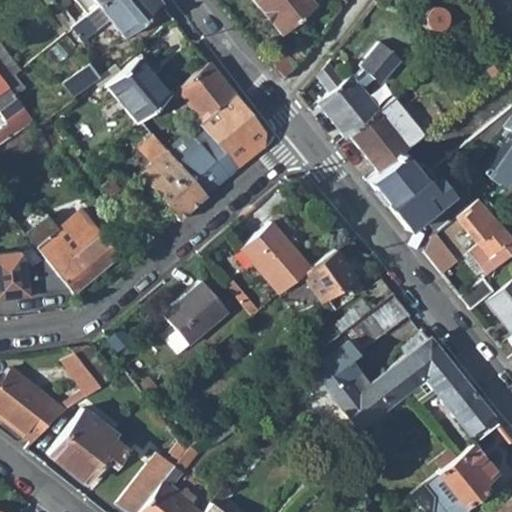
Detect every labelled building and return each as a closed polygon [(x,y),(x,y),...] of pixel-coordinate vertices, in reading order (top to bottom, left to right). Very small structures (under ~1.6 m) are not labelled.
[(96,4),(101,0),(80,0),(81,0),(60,16),(68,27),(96,4)] [(107,19),(121,36),(160,5),(155,0),(101,0),(96,4),(107,19)] [(253,0),(281,33),(315,5),(311,0),(253,0)] [(79,41),(107,19),(96,4),(68,27),(79,41)] [(431,27),(433,24),(434,19),(434,14),(431,10),(427,7),(423,6),(418,6),(414,8),(411,12),(409,16),(409,21),(411,25),(414,29),(418,31),(423,32),(427,30),(431,27)] [(347,135),(378,109),(361,88),(371,76),(376,80),(396,55),(374,38),(354,62),(359,66),(351,75),(350,74),(316,102),(344,138),(347,135)] [(13,72),(19,67),(0,42),(0,76),(2,80),(13,72)] [(295,64),(284,51),(270,63),(283,79),(295,64)] [(136,55),(104,82),(135,121),(168,94),(136,55)] [(329,69),(333,64),(326,58),(322,63),(329,69)] [(59,80),(70,95),(97,75),(86,60),(59,80)] [(226,96),(214,80),(218,76),(206,62),(170,92),(175,98),(179,94),(198,120),(226,96)] [(304,104),(331,71),(329,69),(322,63),(296,95),(304,104)] [(11,92),(22,83),(13,72),(2,80),(11,92)] [(0,115),(4,122),(8,128),(3,131),(0,127),(0,143),(30,118),(11,92),(2,80),(0,76),(0,115)] [(260,148),(263,132),(231,93),(226,96),(198,120),(163,149),(204,196),(260,148)] [(378,109),(347,135),(377,173),(399,154),(422,135),(393,98),(378,109)] [(0,178),(13,170),(18,177),(53,151),(36,127),(30,118),(0,143),(0,178)] [(0,127),(3,131),(8,128),(4,122),(0,125),(0,127)] [(511,134),(506,130),(481,169),(497,180),(511,189),(511,134)] [(137,171),(175,221),(204,196),(163,149),(151,135),(138,146),(150,160),(137,171)] [(399,193),(420,178),(399,154),(377,173),(366,182),(406,232),(412,227),(400,212),(402,210),(397,204),(398,198),(399,193)] [(400,212),(412,227),(432,210),(421,196),(427,191),(421,184),(428,178),(424,174),(420,178),(399,193),(398,198),(397,204),(402,210),(400,212)] [(152,223),(165,213),(148,191),(135,201),(152,223)] [(21,197),(17,192),(8,199),(12,204),(21,197)] [(511,236),(476,198),(459,212),(483,242),(473,250),(489,270),(511,250),(511,236)] [(44,214),(29,225),(40,241),(50,234),(69,257),(87,242),(85,238),(71,249),(44,214)] [(270,221),(239,249),(275,292),(298,272),(308,266),(270,221)] [(116,254),(99,233),(87,242),(69,257),(50,234),(40,241),(33,247),(52,271),(65,287),(70,294),(116,254)] [(456,263),(433,234),(429,237),(424,253),(441,275),(456,263)] [(357,285),(332,248),(308,266),(298,272),(317,300),(342,283),(348,291),(357,285)] [(0,294),(28,291),(65,287),(52,271),(32,273),(12,250),(0,251),(0,294)] [(220,282),(248,315),(255,310),(226,277),(220,282)] [(223,308),(198,278),(160,310),(186,341),(223,308)] [(378,278),(362,290),(368,300),(363,303),(360,298),(348,306),(355,317),(364,311),(390,292),(378,278)] [(491,291),(480,278),(458,296),(469,310),(491,291)] [(511,279),(485,302),(499,318),(502,316),(511,326),(511,279)] [(390,292),(364,311),(382,333),(407,314),(390,292)] [(355,317),(342,327),(359,350),(382,333),(364,311),(355,317)] [(432,391),(465,432),(487,415),(425,337),(421,332),(400,349),(404,354),(421,378),(405,389),(416,402),(432,391)] [(421,378),(404,354),(367,383),(348,359),(354,353),(344,341),(310,369),(355,428),(405,389),(421,378)] [(74,355),(97,385),(110,376),(85,345),(68,347),(74,355)] [(74,355),(62,364),(80,389),(75,392),(79,398),(97,385),(74,355)] [(0,417),(29,440),(45,421),(62,409),(57,405),(8,367),(0,376),(0,417)] [(75,392),(57,405),(62,409),(79,398),(75,392)] [(107,439),(112,433),(80,409),(45,453),(80,481),(98,457),(109,465),(121,450),(107,439)] [(495,424),(487,415),(465,432),(472,441),(495,424)] [(230,428),(222,417),(203,432),(210,442),(230,428)] [(265,452),(279,434),(268,425),(253,442),(265,452)] [(195,511),(187,505),(191,500),(185,495),(183,497),(168,484),(193,452),(186,444),(183,447),(170,464),(133,511),(195,511)] [(469,444),(433,472),(419,484),(428,495),(426,511),(449,511),(450,506),(457,501),(460,505),(481,489),(477,484),(491,472),(469,444)] [(133,511),(170,464),(152,451),(113,503),(123,511),(133,511)] [(426,511),(428,495),(419,484),(405,494),(419,511),(461,511),(464,510),(460,505),(457,501),(450,506),(449,511),(426,511)] [(511,511),(511,492),(488,511),(511,511)] [(220,511),(207,501),(198,511),(220,511)]
